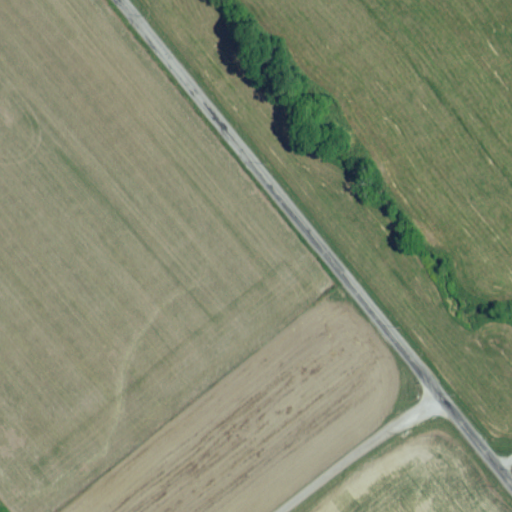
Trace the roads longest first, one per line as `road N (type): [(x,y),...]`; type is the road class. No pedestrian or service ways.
road 1 (residential): [(511,473),(123,0)]
road 2 (residential): [(447,395),(296,511)]
